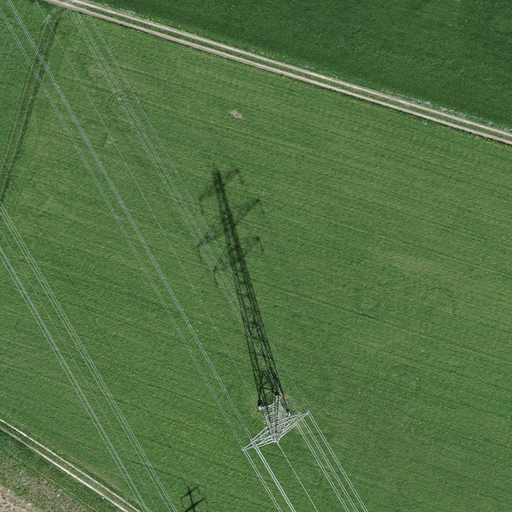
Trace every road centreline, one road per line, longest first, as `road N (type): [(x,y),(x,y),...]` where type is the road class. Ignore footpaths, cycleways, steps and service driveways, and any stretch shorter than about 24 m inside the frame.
road 1 (track): [(511,141),(58,0)]
road 2 (track): [(121,511),(0,430)]
